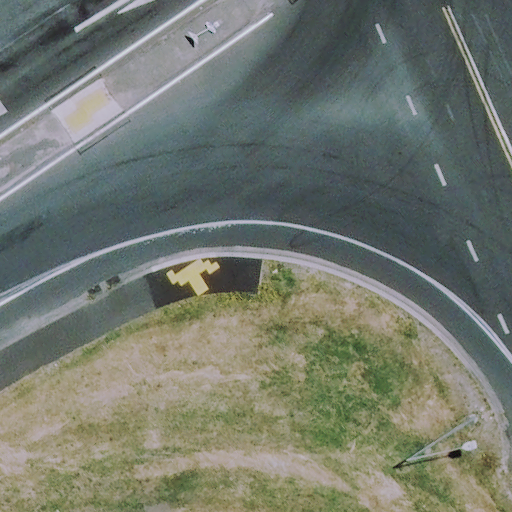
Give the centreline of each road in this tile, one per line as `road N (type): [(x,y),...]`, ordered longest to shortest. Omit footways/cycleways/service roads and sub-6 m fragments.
road 1 (tertiary): [(450,34),(0,283)]
road 2 (tertiary): [(511,170),(450,34)]
